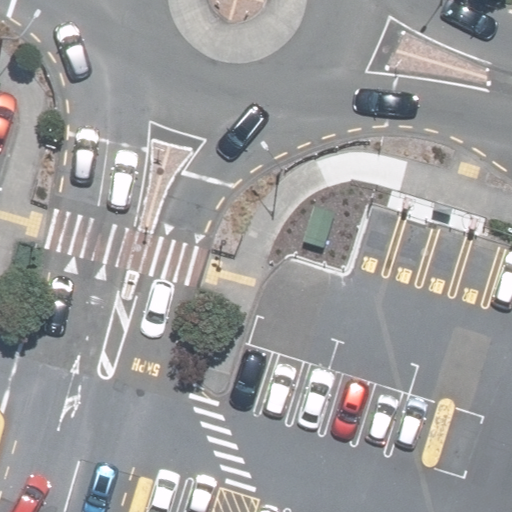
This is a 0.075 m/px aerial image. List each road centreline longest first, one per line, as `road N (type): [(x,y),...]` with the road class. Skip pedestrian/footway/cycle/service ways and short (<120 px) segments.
road 1 (secondary): [(342,36),(326,62),(278,97),(218,102),(158,72),(136,43),(124,0)]
road 2 (secondary): [(342,36),(511,88)]
